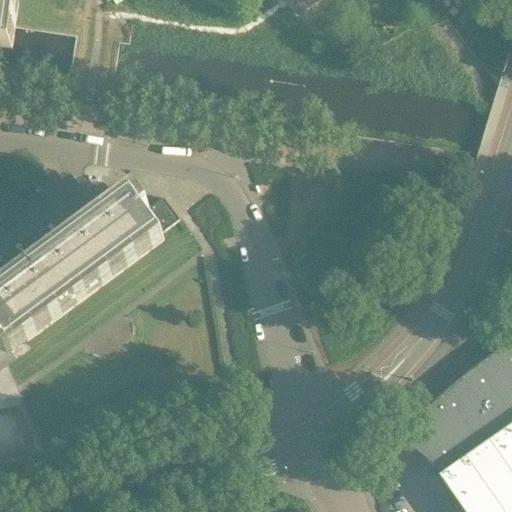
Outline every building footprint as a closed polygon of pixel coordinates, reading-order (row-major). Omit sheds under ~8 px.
[(0,0),(0,48),(11,50),(18,0),(0,0)] [(163,242),(160,237),(143,215),(130,196),(1,292),(0,290),(0,349),(5,348),(5,349),(6,348),(11,354),(28,342),(163,242)] [(163,200),(143,215),(160,237),(180,222),(163,200)] [(402,442),(437,470),(511,417),(511,344),(510,346),(500,352),(490,359),(481,365),(472,372),(463,379),(454,386),(446,394),(437,401),(429,409),(421,417),(413,426),(406,434),(399,443),(392,452),(393,453),(402,442)] [(511,511),(511,417),(437,470),(443,476),(439,478),(448,490),(452,504),(454,511),(511,511)]
